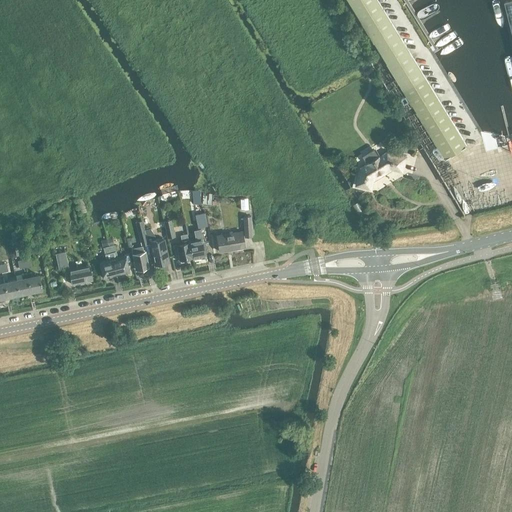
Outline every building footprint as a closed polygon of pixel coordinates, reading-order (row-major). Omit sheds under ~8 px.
[(348,0),(446,159),(467,145),(378,0),(348,0)] [(371,61),(361,66),(366,75),(376,70),(371,61)] [(407,157),(388,152),(361,168),(357,185),(372,189),(374,178),(390,168),(403,171),(407,157)] [(212,195),(202,193),(202,204),(212,204),(212,195)] [(249,209),(248,197),(240,198),(241,209),(249,209)] [(77,200),(81,213),(86,212),(83,198),(77,200)] [(206,215),(195,217),(197,228),(208,225),(206,215)] [(251,216),(244,216),(245,237),(252,237),(251,216)] [(142,245),(148,243),(146,234),(145,229),(142,220),(136,221),(142,245)] [(171,220),(163,222),(167,238),(175,236),(171,220)] [(150,228),(145,229),(146,234),(148,243),(151,242),(155,264),(169,262),(165,245),(164,237),(156,239),(150,228)] [(196,240),(189,241),(192,257),(193,259),(202,257),(201,255),(206,254),(205,251),(207,250),(205,240),(203,240),(201,228),(194,230),(196,240)] [(220,251),(244,247),(242,231),(217,235),(220,251)] [(188,258),(192,257),(189,241),(187,233),(180,234),(182,243),(174,245),(176,254),(178,254),(179,260),(180,260),(180,261),(189,259),(188,258)] [(114,245),(109,246),(116,273),(128,270),(124,255),(117,257),(114,245)] [(104,277),(116,273),(109,246),(104,247),(107,259),(100,261),(104,277)] [(142,246),(131,248),(136,268),(148,266),(145,251),(143,251),(142,246)] [(59,269),(69,266),(65,251),(55,253),(59,269)] [(89,264),(69,268),(72,283),(92,279),(89,264)] [(26,273),(27,278),(30,292),(42,289),(39,275),(32,277),(31,272),(26,273)] [(16,280),(19,294),(30,292),(27,278),(26,273),(22,274),(23,279),(16,280)] [(7,297),(19,294),(16,280),(9,282),(8,278),(3,279),(7,297)]
